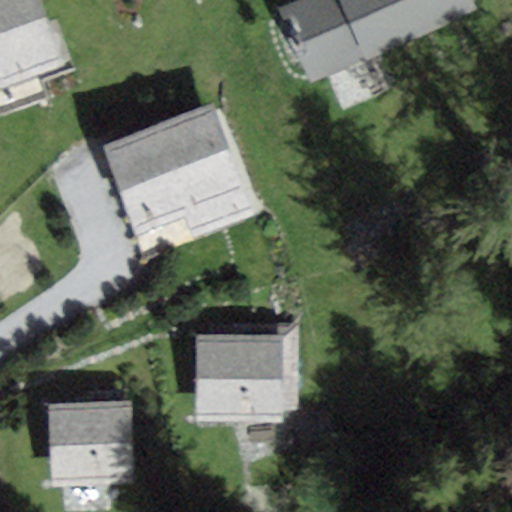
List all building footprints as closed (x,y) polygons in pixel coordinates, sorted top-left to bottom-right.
[(54,0),(0,0),(0,90),(76,67),(54,0)] [(467,0),(466,0),(294,0),(293,1),(321,64),(467,0)] [(227,109),(117,148),(155,253),(265,214),(227,109)] [(289,340),(205,340),(205,428),(289,428),(289,340)] [(131,405),(54,407),(56,488),(133,487),(131,405)]
